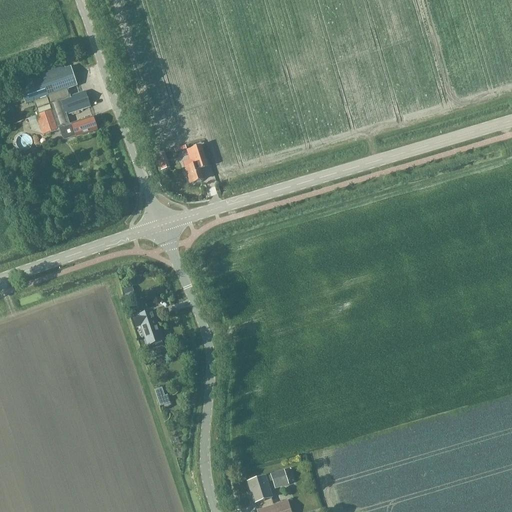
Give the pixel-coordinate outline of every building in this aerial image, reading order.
[(59,71),(19,85),(26,104),(33,102),(43,98),(69,89),(77,87),(72,72),(70,67),(64,69),(63,64),(57,66),(59,71)] [(72,96),(60,100),(66,115),(67,115),(90,107),(85,92),(79,94),(72,96)] [(38,115),(36,116),(42,136),(58,130),(59,131),(62,138),(65,140),(75,137),(76,137),(97,130),(92,118),(71,125),(70,125),(60,129),(57,128),(51,111),(38,115)] [(201,146),(191,149),(186,150),(189,161),(182,163),(184,168),(189,184),(202,180),(199,171),(208,168),(201,146)] [(160,171),(169,168),(164,152),(155,155),(160,171)] [(122,289),(126,300),(136,297),(131,286),(122,289)] [(153,311),(145,314),(133,318),(137,328),(141,327),(148,346),(149,351),(163,346),(161,341),(163,341),(153,311)] [(288,485),(284,471),(271,475),(264,477),(263,475),(247,481),(250,489),(252,488),(256,501),(270,496),(266,483),(273,481),(275,489),(288,485)] [(291,511),(288,501),(257,511),(291,511)]
